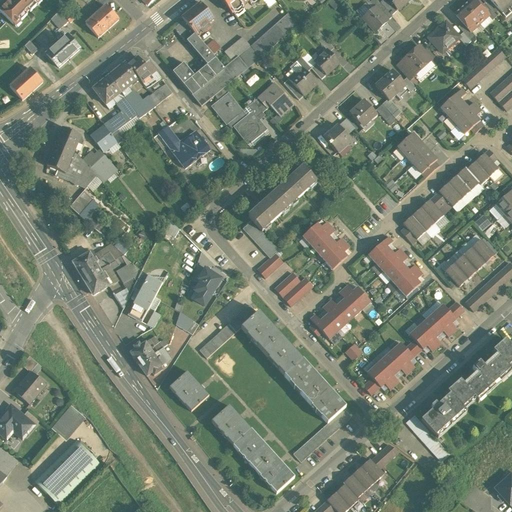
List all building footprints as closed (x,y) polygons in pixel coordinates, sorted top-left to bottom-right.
[(9,0),(10,1),(0,10),(0,12),(15,28),(26,16),(25,15),(29,11),(30,13),(41,1),(40,0),(9,0)] [(220,0),(232,15),(251,0),(220,0)] [(378,4),(375,0),(373,0),(369,4),(374,10),(375,9),(380,16),(380,15),(385,11),(378,4)] [(391,4),(387,0),(382,0),(378,4),(385,11),(391,17),(397,11),(391,4)] [(391,0),(393,2),(391,4),(397,11),(409,0),(391,0)] [(480,9),(472,0),(471,0),(463,8),(479,26),(488,18),(488,17),(480,9)] [(511,0),(488,0),(499,12),(511,0)] [(213,21),(200,5),(181,20),(183,22),(194,36),(194,37),(194,36),(200,32),(202,34),(209,29),(207,26),(213,21)] [(497,18),(484,5),(480,9),(488,17),(488,18),(492,22),(497,18)] [(118,21),(106,7),(85,26),(98,40),(118,21)] [(479,26),(463,8),(454,16),(462,25),(470,34),(471,33),(479,26)] [(380,16),(375,9),(374,10),(362,21),(374,34),(387,23),(380,15),(380,16)] [(391,17),(385,11),(380,15),(387,23),(391,18),(391,17)] [(65,19),(59,13),(54,18),(63,28),(68,23),(65,19)] [(74,21),(69,15),(65,19),(68,23),(70,25),(74,21)] [(288,17),(251,50),(257,57),(260,60),(296,28),(288,17)] [(389,38),(401,29),(394,20),(382,29),(389,38)] [(194,36),(183,22),(173,30),(185,44),(186,43),(194,36)] [(458,37),(445,23),(440,28),(441,29),(434,35),(433,34),(427,39),(440,54),(457,38),(458,37)] [(470,34),(462,25),(457,29),(462,34),(470,42),(475,38),(471,33),(470,34)] [(458,37),(457,38),(465,47),(470,43),(470,42),(462,34),(458,37)] [(194,37),(194,36),(186,43),(199,58),(207,51),(194,36),(194,37)] [(66,37),(46,56),(59,70),(79,51),(66,37)] [(242,38),(224,53),(232,62),(236,58),(237,58),(250,48),(242,38)] [(332,49),(322,38),(318,43),(327,52),(328,53),(332,49)] [(213,41),(205,47),(209,52),(217,45),(213,41)] [(29,43),(24,48),(28,52),(32,57),(37,52),(29,43)] [(217,45),(209,52),(212,56),(221,49),(217,45)] [(431,62),(419,48),(402,63),(414,76),(415,76),(431,62)] [(251,50),(250,49),(238,60),(244,67),(257,57),(251,50)] [(505,58),(497,50),(493,54),(501,62),(505,58)] [(223,70),(207,51),(199,58),(206,67),(194,78),(188,82),(196,93),(223,70)] [(32,57),(28,52),(24,56),(29,62),(33,58),(32,57)] [(327,52),(313,64),(315,66),(325,77),(339,65),(328,53),(327,52)] [(493,54),(488,58),(496,66),(501,62),(493,54)] [(232,62),(223,70),(196,93),(191,97),(201,109),(247,71),(244,67),(238,60),(237,58),(236,58),(232,62)] [(496,66),(488,58),(484,62),(492,70),(496,66)] [(145,68),(137,59),(127,67),(138,80),(142,85),(156,74),(148,65),(145,68)] [(310,70),(300,60),(295,65),(302,72),(303,72),(306,75),(310,71),(310,70)] [(492,70),(484,62),(479,66),(487,74),(492,70)] [(414,76),(402,63),(397,68),(406,79),(408,81),(414,76)] [(125,65),(108,79),(120,95),(126,90),(138,80),(127,67),(125,65)] [(183,65),(172,74),(183,87),(188,82),(194,78),(186,69),(187,67),(186,66),(183,66),(183,65)] [(325,77),(315,66),(310,70),(310,71),(320,81),(325,77)] [(479,66),(475,70),(483,78),(487,74),(479,66)] [(30,70),(9,89),(22,103),(42,84),(30,70)] [(483,78),(475,70),(471,74),(478,82),(483,78)] [(302,72),(297,77),(295,75),(288,82),(303,98),(316,86),(306,75),(303,72),(302,72)] [(392,72),(375,88),(387,101),(388,103),(390,101),(405,88),(406,87),(402,83),(392,72)] [(156,74),(142,85),(146,91),(151,88),(161,81),(156,74)] [(478,82),(471,74),(466,78),(474,87),(478,82)] [(474,87),(466,78),(462,82),(470,90),(474,87)] [(120,95),(108,79),(93,91),(105,107),(120,95)] [(408,81),(406,79),(402,83),(406,87),(405,88),(410,94),(415,89),(408,81)] [(511,91),(511,83),(508,79),(503,83),(511,92),(511,91)] [(161,81),(151,88),(146,91),(152,95),(158,91),(165,86),(161,81)] [(196,93),(188,82),(183,87),(191,97),(196,93)] [(288,82),(287,82),(283,86),(298,102),(303,98),(288,82)] [(511,92),(503,83),(499,87),(507,96),(511,92)] [(172,95),(165,86),(158,91),(165,100),(172,95)] [(293,106),(275,86),(258,100),(267,110),(270,108),(279,118),(293,106)] [(507,96),(499,87),(494,91),(502,100),(507,96)] [(141,103),(134,94),(131,93),(129,94),(126,90),(120,95),(124,100),(137,117),(139,120),(149,113),(141,103)] [(228,94),(224,90),(214,98),(218,102),(228,94)] [(158,91),(152,95),(160,104),(165,100),(158,91)] [(462,91),(441,110),(448,118),(464,105),(460,100),(466,95),(462,91)] [(502,100),(494,91),(490,95),(498,104),(502,100)] [(242,112),(228,94),(218,102),(211,109),(226,127),(227,126),(240,116),(239,115),(242,112)] [(124,100),(120,95),(105,107),(109,111),(116,105),(124,100)] [(152,95),(141,103),(149,113),(160,104),(152,95)] [(511,107),(511,101),(507,96),(502,100),(510,109),(511,107)] [(124,100),(116,105),(123,114),(130,123),(137,117),(124,100)] [(267,110),(258,100),(253,104),(262,114),(267,110)] [(510,109),(502,100),(498,104),(506,113),(510,109)] [(398,111),(390,101),(388,103),(387,101),(382,106),(392,116),(392,117),(398,111)] [(360,105),(350,115),(356,122),(357,122),(362,127),(376,115),(364,103),(361,106),(360,105)] [(262,114),(253,104),(247,109),(251,113),(256,119),(262,114)] [(464,105),(448,118),(456,127),(478,108),(474,104),(468,109),(464,105)] [(382,106),(376,111),(385,122),(392,116),(382,106)] [(478,108),(456,127),(465,136),(471,131),(480,123),(475,118),(481,112),(478,108)] [(398,111),(392,117),(395,119),(401,113),(398,111)] [(243,120),(232,129),(247,147),(266,131),(256,119),(251,113),(247,117),(243,120)] [(123,114),(111,123),(118,132),(130,123),(123,114)] [(243,120),(240,116),(227,126),(231,130),(232,129),(243,120)] [(392,116),(385,122),(390,127),(396,121),(395,119),(392,117),(392,116)] [(355,129),(346,120),(341,125),(350,134),(355,129)] [(118,132),(111,123),(104,128),(111,137),(118,132)] [(480,123),(471,131),(475,135),(484,127),(480,123)] [(350,134),(341,125),(338,128),(347,137),(350,134)] [(111,137),(104,128),(91,138),(103,154),(116,144),(111,137)] [(347,137),(338,128),(330,135),(329,134),(323,140),(338,155),(352,142),(347,137)] [(81,138),(63,130),(57,145),(75,153),(81,138)] [(125,141),(118,132),(111,137),(116,144),(118,146),(125,141)] [(171,133),(162,141),(165,146),(175,138),(171,133)] [(181,146),(175,138),(165,146),(184,171),(209,152),(196,134),(181,146)] [(412,135),(397,149),(405,158),(420,144),(412,135)] [(420,144),(405,158),(413,167),(428,153),(420,144)] [(75,153),(57,145),(47,168),(57,173),(65,176),(74,154),(75,153)] [(496,160),(488,152),(484,155),(492,164),(496,160)] [(428,153),(413,167),(421,176),(421,175),(435,164),(436,162),(428,153)] [(83,163),(74,154),(65,176),(57,173),(55,177),(86,190),(96,178),(83,163)] [(96,159),(92,154),(83,163),(96,178),(105,169),(102,165),(96,159)] [(101,154),(96,159),(102,165),(107,161),(101,154)] [(492,164),(484,155),(475,164),(489,179),(498,171),(492,164)] [(379,156),(374,162),(377,165),(383,160),(379,156)] [(115,169),(107,161),(102,165),(105,169),(96,178),(100,182),(115,169)] [(435,164),(421,175),(425,180),(439,168),(435,164)] [(489,179),(475,164),(466,172),(478,185),(480,187),(489,179)] [(302,169),(247,218),(251,222),(261,233),(315,183),(302,169)] [(466,172),(465,170),(456,178),(470,193),(478,185),(466,172)] [(470,193),(456,178),(447,186),(461,201),(470,193)] [(461,201),(447,186),(438,194),(446,203),(452,209),(461,201)] [(505,189),(497,197),(501,201),(509,193),(505,189)] [(501,201),(494,207),(502,216),(511,207),(511,190),(509,193),(501,201)] [(84,192),(70,208),(79,217),(92,201),(84,192)] [(446,203),(438,194),(434,198),(442,207),(446,203)] [(442,207),(434,198),(429,202),(437,211),(442,207)] [(429,202),(420,210),(434,225),(443,217),(429,202)] [(511,207),(502,216),(510,224),(511,222),(511,207)] [(434,225),(420,210),(411,218),(425,234),(434,225)] [(483,232),(491,225),(483,215),(475,223),(483,232)] [(425,234),(411,218),(402,226),(405,229),(414,239),(416,242),(425,234)] [(261,233),(251,222),(242,230),(269,259),(274,255),(278,252),(261,233)] [(316,225),(301,238),(309,247),(330,228),(326,223),(320,229),(316,225)] [(484,233),(489,238),(497,231),(492,225),(484,233)] [(330,228),(309,247),(317,255),(331,242),(328,238),(334,232),(330,228)] [(414,239),(405,229),(400,233),(409,243),(414,239)] [(388,238),(367,257),(375,266),(390,252),(386,248),(392,243),(388,238)] [(335,245),(331,242),(317,255),(324,263),(345,245),(341,240),(335,245)] [(494,257),(480,241),(471,249),(485,265),(494,257)] [(345,245),(324,263),(332,271),(346,258),(343,254),(349,249),(345,245)] [(485,265),(471,249),(462,257),(476,273),(485,265)] [(390,252),(375,266),(382,274),(403,255),(399,250),(393,256),(390,252)] [(91,253),(73,264),(83,281),(99,271),(95,264),(98,263),(91,253)] [(115,262),(109,253),(103,257),(104,259),(109,266),(115,262)] [(282,264),(274,255),(269,259),(278,268),(282,264)] [(403,255),(382,274),(390,282),(405,269),(401,265),(407,259),(403,255)] [(122,257),(115,262),(117,266),(125,261),(122,257)] [(476,273),(462,257),(453,265),(467,281),(476,273)] [(98,263),(95,264),(99,271),(99,272),(109,266),(104,259),(98,263)] [(278,268),(269,259),(265,263),(274,273),(278,268)] [(109,266),(114,275),(116,274),(120,271),(117,266),(115,262),(109,266)] [(274,273),(265,263),(261,267),(269,277),(274,273)] [(467,281),(453,265),(444,274),(458,289),(467,281)] [(109,266),(99,272),(101,275),(104,273),(110,283),(118,278),(116,274),(114,275),(109,266)] [(134,266),(128,270),(132,276),(139,271),(134,266)] [(196,281),(203,271),(197,266),(191,281),(198,286),(199,283),(196,281)] [(120,271),(116,274),(118,278),(123,285),(134,279),(132,276),(128,270),(127,267),(120,271)] [(269,277),(261,267),(256,271),(265,281),(269,277)] [(405,269),(390,282),(397,290),(418,271),(414,267),(408,272),(405,269)] [(194,303),(204,309),(222,280),(204,269),(203,271),(196,281),(199,283),(198,286),(193,293),(198,296),(194,303)] [(511,277),(505,269),(500,273),(508,282),(511,277)] [(99,271),(83,281),(93,297),(111,286),(110,283),(104,273),(101,275),(99,272),(99,271)] [(134,279),(123,285),(126,290),(130,297),(133,289),(141,273),(139,271),(132,276),(134,279)] [(418,271),(397,290),(405,299),(420,285),(416,281),(422,276),(418,271)] [(148,277),(141,273),(133,289),(140,292),(148,277)] [(508,282),(500,273),(496,277),(503,286),(508,282)] [(300,284),(292,275),(287,279),(295,288),(300,284)] [(148,277),(140,292),(140,293),(134,304),(148,311),(154,299),(162,285),(148,277)] [(503,286),(496,277),(491,281),(499,290),(503,286)] [(295,288),(287,279),(283,283),(291,292),(295,288)] [(312,288),(304,279),(300,284),(308,293),(312,288)] [(499,290),(491,281),(487,285),(495,294),(499,290)] [(291,292),(283,283),(278,287),(286,296),(291,292)] [(300,284),(295,288),(303,297),(308,293),(300,284)] [(495,294),(487,285),(482,289),(490,298),(495,294)] [(278,287),(274,291),(282,300),(286,296),(278,287)] [(356,289),(352,293),(347,287),(342,291),(361,312),(370,304),(356,289)] [(303,297),(295,288),(291,292),(299,301),(303,297)] [(490,298),(482,289),(478,293),(486,302),(490,298)] [(126,290),(114,297),(123,311),(130,297),(126,290)] [(361,312),(342,291),(338,295),(343,301),(339,305),(353,319),(361,312)] [(299,301),(291,292),(286,296),(295,305),(299,301)] [(486,302),(478,293),(473,297),(481,306),(486,302)] [(295,305),(286,296),(282,300),(290,309),(295,305)] [(481,306),(473,297),(469,301),(477,310),(481,306)] [(477,310),(469,301),(465,305),(472,314),(477,310)] [(339,305),(336,308),(330,302),(326,306),(344,327),(353,319),(339,305)] [(134,304),(128,316),(141,323),(148,311),(134,304)] [(463,313),(456,304),(451,308),(459,317),(463,313)] [(344,327),(326,306),(321,310),(327,316),(323,319),(336,334),(344,327)] [(249,307),(199,352),(206,360),(256,315),(249,307)] [(447,312),(442,307),(433,314),(452,335),(456,331),(451,325),(455,322),(454,321),(447,312)] [(459,317),(451,308),(447,312),(454,321),(459,317)] [(301,362),(258,314),(240,330),(283,378),(301,362)] [(452,335),(433,314),(425,322),(438,337),(442,333),(447,339),(452,335)] [(336,334),(323,319),(320,323),(314,316),(309,321),(313,325),(322,334),(328,341),(336,334)] [(198,326),(192,322),(186,333),(192,336),(198,326)] [(438,337),(425,322),(417,329),(436,350),(440,346),(435,340),(438,337)] [(405,331),(407,335),(417,328),(415,324),(405,331)] [(322,334),(313,325),(309,329),(317,338),(322,334)] [(436,350),(417,329),(409,337),(413,342),(421,351),(422,352),(426,348),(431,354),(436,350)] [(151,332),(140,339),(144,345),(149,342),(155,338),(151,332)] [(155,338),(149,342),(153,348),(157,353),(162,349),(159,345),(159,344),(155,338)] [(159,344),(159,345),(162,349),(163,349),(167,346),(164,341),(159,344)] [(476,375),(463,386),(460,382),(447,393),(450,396),(437,407),(435,404),(431,408),(433,411),(420,422),(435,438),(464,412),(462,410),(474,399),(476,402),(511,370),(509,368),(511,364),(511,347),(505,341),(493,352),(497,356),(484,368),(479,363),(472,369),(476,375)] [(149,342),(145,344),(150,351),(153,348),(149,342)] [(421,351),(413,342),(409,346),(417,355),(421,351)] [(138,345),(134,348),(136,351),(130,355),(138,366),(153,356),(150,351),(145,344),(144,345),(140,348),(138,345)] [(404,350),(400,345),(391,353),(410,373),(414,369),(409,363),(413,360),(412,359),(404,350)] [(353,346),(345,354),(349,358),(357,350),(353,346)] [(417,355),(409,346),(404,350),(412,359),(417,355)] [(163,349),(162,349),(157,353),(160,358),(165,365),(171,361),(163,349)] [(357,350),(349,358),(353,363),(361,355),(357,350)] [(410,373),(391,353),(383,360),(396,375),(400,371),(405,377),(410,373)] [(153,356),(138,366),(147,378),(152,374),(154,377),(162,371),(160,368),(162,367),(157,360),(154,355),(153,356)] [(38,365),(29,358),(21,367),(30,374),(38,365)] [(165,365),(160,358),(157,360),(162,367),(165,365)] [(396,375),(383,360),(375,367),(393,388),(398,384),(393,378),(396,375)] [(344,409),(301,362),(283,378),(326,425),(344,409)] [(38,365),(30,374),(34,378),(42,369),(38,365)] [(393,388),(375,367),(366,375),(371,380),(379,389),(380,390),(384,386),(389,392),(393,388)] [(187,373),(169,389),(191,413),(208,397),(187,373)] [(30,374),(14,393),(29,406),(45,387),(34,378),(30,374)] [(379,389),(371,380),(367,384),(375,393),(379,389)] [(375,393),(367,384),(362,388),(370,397),(375,393)] [(23,418),(11,407),(0,420),(0,435),(6,441),(16,429),(25,437),(34,427),(23,418)] [(66,444),(85,420),(71,408),(52,431),(66,444)] [(250,432),(229,408),(211,424),(233,448),(250,432)] [(343,411),(293,457),(300,465),(350,419),(343,411)] [(39,423),(27,412),(23,418),(34,427),(35,428),(39,423)] [(449,456),(414,417),(405,424),(441,464),(449,456)] [(250,432),(233,448),(276,496),(293,480),(250,432)] [(76,441),(34,483),(58,508),(100,466),(76,441)] [(398,454),(388,446),(384,450),(392,459),(398,454)] [(19,464),(0,449),(0,473),(7,479),(19,464)] [(392,459),(384,450),(380,454),(388,463),(392,459)] [(388,463),(380,454),(375,458),(383,467),(388,463)] [(383,467),(375,458),(371,462),(379,471),(383,467)] [(371,462),(370,461),(361,469),(375,485),(384,476),(379,471),(371,462)] [(375,485),(361,469),(352,477),(366,493),(375,485)] [(511,476),(496,491),(510,507),(511,505),(511,476)] [(366,493),(352,477),(343,485),(345,487),(357,500),(366,493)] [(345,487),(336,495),(350,510),(359,502),(357,500),(345,487)] [(347,511),(350,510),(336,495),(327,503),(335,511),(347,511)] [(334,511),(335,511),(327,503),(323,507),(326,511),(334,511)]
